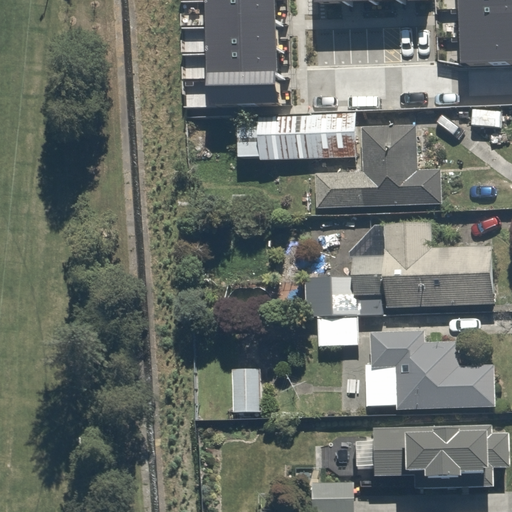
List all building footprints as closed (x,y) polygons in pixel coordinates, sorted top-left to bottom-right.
[(232,0),(204,1),(205,27),(275,24),(273,0),(232,0)] [(511,0),(457,0),(458,9),(511,7),(511,0)] [(511,7),(458,9),(459,37),(511,35),(511,7)] [(205,27),(206,55),(276,52),(275,24),(205,27)] [(511,35),(459,37),(460,63),(511,61),(511,35)] [(206,55),(207,79),(277,77),(276,52),(206,55)] [(207,79),(208,107),(278,105),(277,77),(207,79)] [(358,158),(357,112),(259,114),(260,160),(358,158)] [(491,112),(474,112),(474,133),(505,134),(506,113),(491,112)] [(416,125),(362,127),(363,172),(315,174),(316,208),(442,204),(440,169),(417,170),(416,125)] [(268,199),(266,223),(292,224),(293,200),(268,199)] [(379,230),(350,258),(351,281),(322,281),(322,353),(364,353),(364,300),(389,299),(390,314),(501,309),(498,253),(432,256),(431,228),(379,230)] [(376,368),(369,368),(369,410),(493,410),(493,369),(466,369),(466,346),(427,346),(427,338),(376,338),(376,368)] [(264,372),(235,371),(235,416),(263,416),(264,372)] [(353,437),(353,470),(374,470),(374,501),(495,501),(495,472),(508,472),(508,436),(353,437)] [(356,511),(356,489),(305,490),(305,511),(356,511)]
